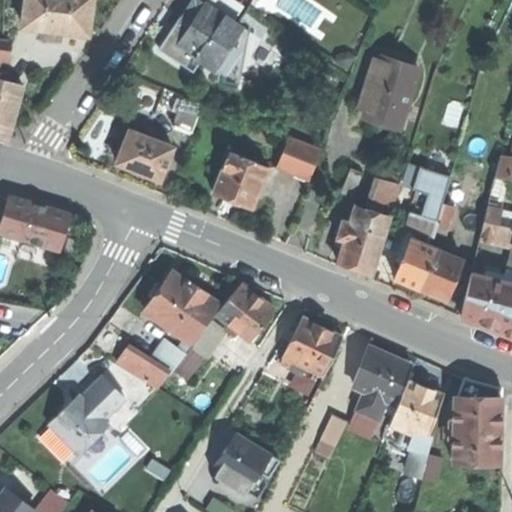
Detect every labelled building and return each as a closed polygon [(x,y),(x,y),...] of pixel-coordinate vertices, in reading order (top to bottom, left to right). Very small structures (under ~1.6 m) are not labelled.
[(92,0),(26,0),(23,25),(88,33),(90,15),(92,0)] [(184,64),(191,54),(176,44),(205,1),(202,0),(191,0),(179,19),(160,48),(184,64)] [(205,1),(176,44),(191,54),(213,68),(214,69),(216,65),(230,44),(242,26),(205,1)] [(249,29),(242,26),(230,44),(237,49),(224,70),(216,65),(214,69),(213,68),(211,71),(240,77),(240,74),(246,69),(242,64),(249,29)] [(0,54),(13,56),(15,40),(0,37),(0,54)] [(237,49),(230,44),(216,65),(224,70),(237,49)] [(376,120),(400,128),(418,68),(381,56),(380,61),(372,58),(360,97),(368,99),(363,116),(376,120)] [(0,134),(8,137),(22,84),(0,78),(0,134)] [(174,125),(192,132),(203,104),(184,97),(174,125)] [(138,170),(160,178),(172,146),(157,140),(160,133),(146,128),(143,135),(129,129),(117,162),(138,170)] [(278,166),(309,178),(320,149),(290,137),(278,166)] [(206,143),(190,183),(207,190),(228,198),(244,158),(206,143)] [(495,180),(511,182),(511,162),(500,162),(495,180)] [(418,183),(432,187),(447,191),(450,181),(420,173),(418,183)] [(378,178),(368,208),(389,214),(398,184),(378,178)] [(432,187),(424,216),(424,219),(439,223),(444,204),(447,191),(432,187)] [(40,205),(11,197),(1,231),(59,248),(69,214),(40,205)] [(354,267),(371,272),(389,214),(368,208),(355,204),(350,223),(345,238),(338,262),(354,267)] [(444,204),(439,223),(435,234),(448,238),(456,207),(444,204)] [(481,239),(496,243),(500,226),(504,211),(489,207),(481,239)] [(416,234),(413,239),(438,249),(442,240),(434,238),(435,234),(439,223),(424,219),(424,216),(412,213),(410,232),(416,234)] [(338,236),(345,238),(350,223),(343,221),(338,236)] [(511,246),(511,228),(500,226),(496,243),(511,246)] [(396,265),(402,267),(413,239),(416,234),(410,232),(396,265)] [(408,282),(422,287),(438,249),(413,239),(402,267),(397,277),(408,282)] [(433,292),(447,298),(463,260),(438,249),(422,287),(433,292)] [(0,256),(0,290),(45,299),(50,273),(10,266),(12,259),(0,256)] [(487,327),(511,336),(511,283),(506,282),(507,276),(487,270),(486,277),(473,273),(462,317),(487,327)] [(147,309),(193,343),(220,305),(207,295),(208,294),(197,286),(188,279),(187,281),(174,272),(147,309)] [(234,328),(250,340),(274,308),(260,297),(242,283),(218,315),(229,324),(225,329),(226,330),(230,333),(234,328)] [(323,326),(303,317),(295,333),(291,341),(281,362),(289,366),(293,359),(307,366),(326,375),(345,337),(323,326)] [(213,320),(205,332),(212,337),(205,345),(198,340),(193,347),(206,357),(226,330),(225,329),(213,320)] [(285,338),(291,341),(295,333),(290,330),(285,338)] [(205,332),(198,340),(205,345),(212,337),(205,332)] [(164,340),(150,362),(169,375),(186,354),(164,340)] [(117,362),(158,390),(169,375),(150,362),(127,347),(117,362)] [(391,357),(370,348),(355,385),(367,390),(387,399),(399,404),(408,381),(414,367),(391,357)] [(304,373),(307,366),(293,359),(289,366),(304,373)] [(50,422),(79,452),(110,422),(105,418),(126,397),(103,374),(78,399),(67,410),(65,408),(50,422)] [(462,377),(458,397),(502,398),(502,389),(483,383),(462,377)] [(425,388),(408,381),(399,404),(392,421),(416,430),(419,432),(424,434),(429,436),(430,434),(445,396),(425,388)] [(379,417),(387,399),(367,390),(359,409),(379,417)] [(456,463),(501,465),(502,398),(458,397),(456,396),(456,419),(456,440),(456,463)] [(371,435),(379,417),(359,409),(351,427),(371,435)] [(322,439),(337,446),(349,421),(334,414),(322,439)] [(414,435),(416,430),(392,421),(390,426),(414,435)] [(68,463),(79,452),(50,422),(39,433),(68,463)] [(434,436),(430,434),(429,436),(424,434),(422,440),(416,438),(419,432),(416,430),(414,435),(409,447),(415,450),(416,448),(430,452),(434,436)] [(244,484),(250,488),(261,471),(271,455),(237,433),(226,452),(217,466),(228,473),(224,480),(240,490),(244,484)] [(332,457),(337,446),(322,439),(317,450),(332,457)] [(429,455),(430,452),(416,448),(415,450),(408,475),(422,479),(429,455)] [(280,460),(271,455),(261,471),(270,477),(280,460)] [(444,459),(429,455),(422,479),(437,483),(444,459)] [(0,511),(36,511),(38,510),(8,487),(0,496),(0,511)] [(55,489),(38,510),(36,511),(64,511),(72,502),(55,489)] [(207,508),(212,511),(236,511),(237,511),(214,497),(207,508)]
